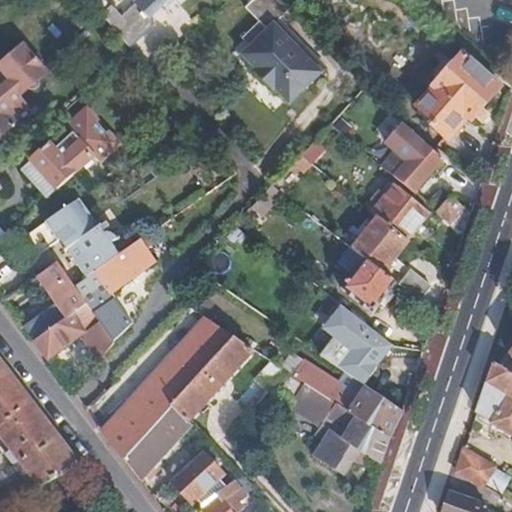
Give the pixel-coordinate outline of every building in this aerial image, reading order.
[(149,18),(161,6),(154,0),(136,0),(134,3),(149,18)] [(291,41),(295,37),(278,20),(289,9),(279,0),(249,0),(240,8),(255,24),(239,38),(247,46),(238,53),(253,68),(250,70),(269,90),(272,88),(286,103),(319,73),(320,64),(308,51),(303,55),(291,41)] [(308,51),(295,37),(291,41),(303,55),(308,51)] [(23,44),(0,63),(0,72),(7,81),(0,86),(0,135),(15,124),(10,117),(19,110),(13,104),(21,96),(20,95),(47,72),(23,44)] [(497,86),(461,53),(414,103),(432,120),(429,123),(445,138),(465,117),(467,119),(497,86)] [(370,141),(362,150),(410,191),(440,157),(423,141),(401,122),(385,140),(395,149),(388,157),(370,141)] [(344,135),(329,123),(313,140),(328,152),(344,135)] [(58,189),(76,174),(94,157),(80,142),(71,150),(59,137),(33,160),(58,189)] [(312,164),(300,154),(272,185),(284,194),(312,164)] [(49,197),(58,189),(33,160),(24,169),(49,197)] [(374,216),(404,240),(426,211),(393,183),(369,212),(374,216)] [(463,230),(469,212),(448,195),(434,210),(451,225),(455,222),(463,230)] [(60,241),(86,278),(117,256),(78,202),(33,233),(45,251),(60,241)] [(381,269),(404,240),(374,216),(351,246),(381,269)] [(87,306),(113,342),(134,327),(109,293),(155,261),(144,246),(152,241),(148,235),(117,256),(86,278),(74,287),(87,306)] [(342,239),(330,255),(344,267),(332,282),(364,306),(389,275),(381,269),(351,246),(342,239)] [(23,327),(35,342),(87,306),(74,287),(58,264),(40,277),(58,302),(23,327)] [(399,283),(420,299),(430,287),(409,270),(399,283)] [(4,301),(11,309),(24,300),(18,292),(4,301)] [(347,305),(329,330),(337,336),(324,354),(373,388),(404,344),(347,305)] [(85,335),(101,357),(114,344),(113,342),(87,306),(35,342),(49,360),(85,335)] [(235,338),(208,320),(102,431),(124,459),(173,406),(235,338)] [(253,350),(235,338),(173,406),(192,426),(198,432),(203,428),(192,417),(253,350)] [(511,435),(511,373),(494,363),(477,412),(494,422),(493,423),(511,435)] [(30,402),(0,364),(0,434),(12,450),(6,455),(14,464),(20,461),(39,485),(45,481),(77,464),(75,461),(30,402)] [(288,373),(274,364),(242,399),(254,411),(288,373)] [(403,410),(367,385),(355,401),(301,365),(293,377),(314,391),(342,410),(389,441),(403,410)] [(360,450),(380,464),(389,441),(342,410),(314,391),(310,398),(330,412),(326,417),(336,425),(332,430),(331,430),(315,454),(343,474),(360,450)] [(173,406),(124,459),(141,482),(192,426),(173,406)] [(457,473),(482,487),(494,467),(465,449),(457,473)] [(201,454),(172,482),(193,505),(222,477),(201,454)] [(0,505),(30,490),(23,480),(0,491),(0,505)] [(233,482),(215,495),(218,499),(200,511),(237,511),(241,509),(235,503),(243,496),(233,482)] [(453,489),(445,511),(487,511),(489,509),(453,489)] [(255,511),(262,511),(268,508),(257,495),(249,505),(255,511)]
